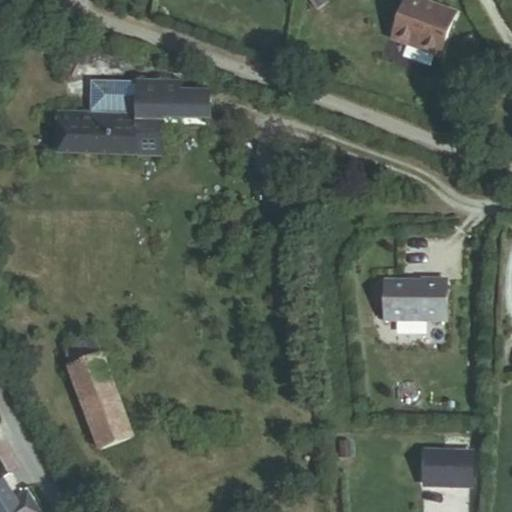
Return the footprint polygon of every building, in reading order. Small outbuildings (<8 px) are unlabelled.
[(423,1),(423,0),(407,0),(393,39),(439,56),(455,13),(423,1)] [(60,156),(164,159),(165,127),(212,128),(212,94),(183,94),(183,85),(141,84),(141,85),(94,84),(93,116),(61,115),(60,156)] [(446,321),(446,281),(430,280),(430,283),(387,283),(386,321),(446,321)] [(128,445),(135,442),(95,336),(63,348),(103,454),(128,445)] [(425,487),(473,488),(474,453),(425,452),(425,487)] [(17,503),(4,484),(0,486),(0,511),(39,511),(28,496),(17,503)]
